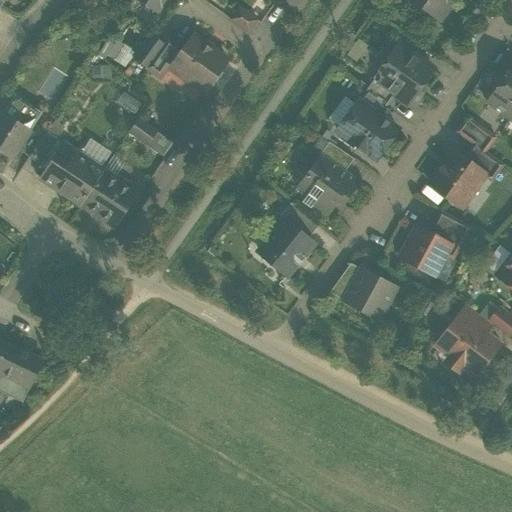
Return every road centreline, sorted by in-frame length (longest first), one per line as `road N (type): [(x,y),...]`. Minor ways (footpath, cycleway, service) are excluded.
road 1 (residential): [(270,346),(508,11)]
road 2 (residential): [(298,0),(109,267)]
road 3 (residential): [(511,463),(397,415),(270,346)]
road 4 (residential): [(270,346),(109,267)]
